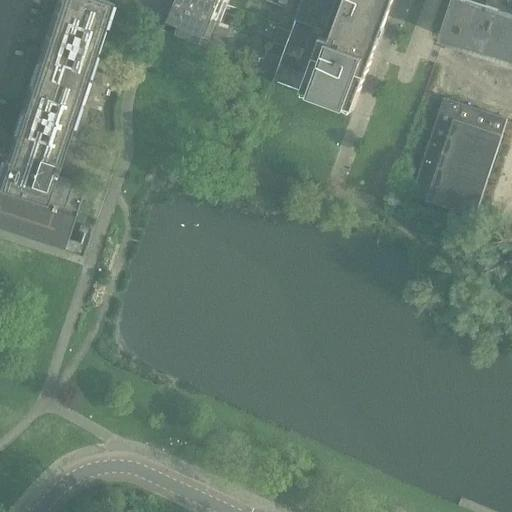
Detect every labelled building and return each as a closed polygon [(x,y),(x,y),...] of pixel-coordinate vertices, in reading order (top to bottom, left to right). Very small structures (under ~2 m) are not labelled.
[(0,230),(63,251),(86,186),(80,184),(51,175),(56,158),(100,28),(108,3),(108,1),(104,0),(57,0),(11,139),(4,160),(0,159),(0,230)] [(216,0),(173,0),(172,3),(217,21),(224,3),(216,0)] [(303,0),(296,21),(325,31),(336,0),(303,0)] [(392,0),(351,0),(335,43),(321,38),(305,82),(314,86),(310,96),(344,109),(348,98),(357,102),(373,57),(371,56),(376,45),(378,45),(379,43),(377,42),(389,9),(391,10),(393,3),(391,3),(392,0)] [(511,15),(486,6),(487,0),(455,0),(446,29),(447,29),(444,38),(511,61),(511,15)] [(217,21),(172,3),(165,21),(179,26),(175,35),(201,46),(205,37),(210,39),(217,21)] [(266,55),(261,70),(272,73),(277,59),(266,55)] [(508,119),(444,98),(412,195),(424,199),(476,217),(503,136),(502,135),(508,119)]
